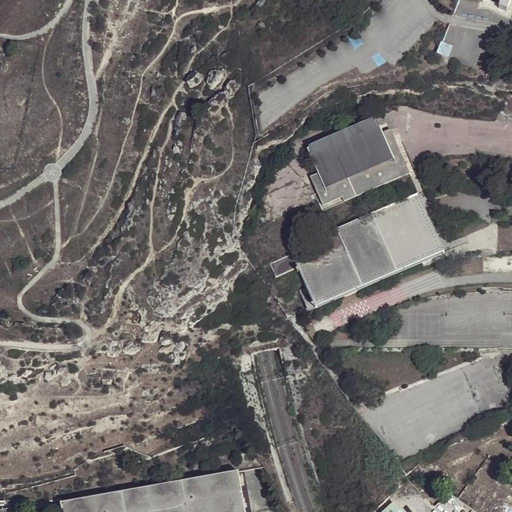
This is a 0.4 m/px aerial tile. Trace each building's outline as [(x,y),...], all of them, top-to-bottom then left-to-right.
[(507,14),(511,0),(509,0),(507,7),(497,4),(487,0),(478,0),(478,4),(485,5),(507,14)] [(437,53),(447,55),(451,45),(441,41),(437,53)] [(377,119),(307,149),(318,174),(311,177),(323,207),(343,198),(408,170),(401,153),(393,157),(383,132),(377,119)] [(390,129),(383,132),(393,157),(401,153),(390,129)] [(343,198),(345,203),(410,174),(408,170),(343,198)] [(298,268),(310,295),(321,289),(326,299),(417,256),(412,248),(424,242),(428,251),(440,246),(422,202),(419,194),(290,249),(292,255),(298,268)] [(412,248),(417,256),(428,251),(424,242),(412,248)] [(326,299),(314,304),(317,310),(405,271),(444,254),(440,246),(428,251),(417,256),(326,299)] [(277,277),(298,268),(292,255),(271,264),(277,277)] [(321,289),(310,295),(314,304),(326,299),(321,289)] [(482,446),(511,428),(511,415),(498,423),(476,437),(482,446)] [(451,453),(452,454),(459,461),(468,455),(461,445),(451,453)] [(439,464),(439,465),(446,472),(459,461),(452,454),(439,464)] [(503,475),(511,462),(511,460),(507,457),(500,466),(495,471),(502,476),(503,475)] [(414,473),(406,480),(420,492),(446,472),(439,465),(425,476),(419,469),(414,473)] [(61,511),(142,511),(142,507),(219,494),(221,511),(244,511),(237,471),(60,502),(61,511)] [(142,507),(142,511),(221,511),(219,494),(142,507)]
